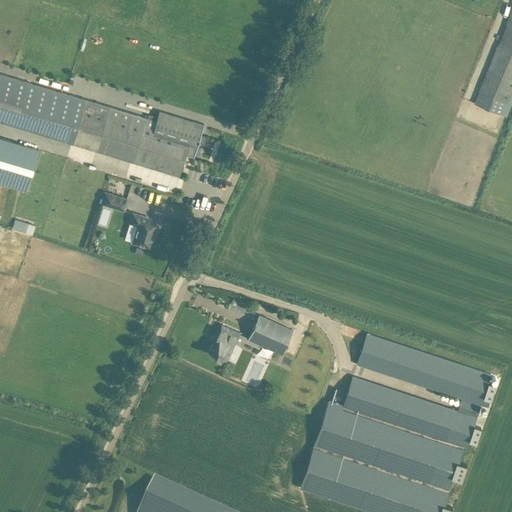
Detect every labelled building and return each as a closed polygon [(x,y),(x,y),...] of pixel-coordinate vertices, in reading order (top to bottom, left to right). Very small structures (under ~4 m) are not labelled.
[(511,12),(480,91),(501,100),(511,103),(511,12)] [(0,72),(0,120),(72,142),(96,149),(169,172),(178,174),(185,154),(193,156),(193,157),(194,157),(197,145),(199,145),(200,144),(205,144),(205,137),(200,136),(204,124),(203,123),(203,124),(159,111),(157,117),(156,120),(148,118),(109,106),(85,99),(0,72)] [(0,181),(26,190),(39,149),(0,137),(0,181)] [(126,198),(105,192),(101,203),(123,210),(126,198)] [(146,216),(133,212),(129,223),(137,225),(132,242),(150,247),(154,235),(155,235),(156,232),(155,232),(156,228),(157,228),(158,226),(144,221),(146,216)] [(15,218),(12,227),(32,234),(36,225),(15,218)] [(230,309),(244,314),(247,304),(233,300),(230,309)] [(282,354),(293,328),(259,313),(248,338),(262,345),(282,354)] [(221,324),(208,352),(215,355),(213,358),(219,361),(220,357),(227,360),(239,332),(221,324)] [(491,374),(366,332),(356,363),(461,398),(457,410),(352,375),(342,405),(342,407),(461,447),(466,449),(469,441),(476,444),(481,428),(474,426),(481,404),(488,406),(496,384),(488,381),(491,374)] [(457,460),(461,447),(342,407),(342,405),(331,401),(324,423),(302,488),(374,511),(449,511),(452,506),(442,503),(451,476),(461,479),(466,463),(457,460)] [(231,511),(156,477),(139,511),(231,511)]
